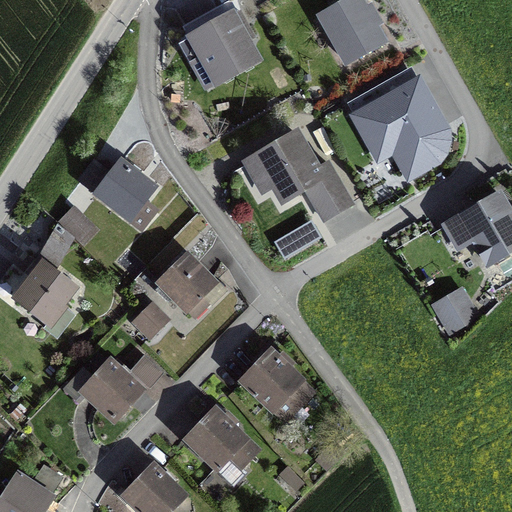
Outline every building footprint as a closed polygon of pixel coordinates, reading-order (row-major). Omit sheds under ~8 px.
[(362,0),(347,0),(318,16),(345,65),(385,43),(362,0)] [(235,3),(178,33),(207,89),(265,59),(235,3)] [(420,80),(354,116),(366,138),(378,132),(406,183),(430,170),(445,152),(445,129),(420,80)] [(321,167),(300,131),(242,165),(261,197),(271,192),(281,209),(306,194),(324,225),(356,206),(329,162),(321,167)] [(109,172),(94,160),(78,179),(141,229),(156,211),(141,199),(155,181),(122,155),(109,172)] [(496,194),(443,226),(459,254),(473,245),(484,263),(511,246),(511,213),(508,216),(496,194)] [(73,205),(59,218),(82,243),(96,230),(73,205)] [(51,270),(70,239),(59,229),(43,253),(46,260),(17,297),(48,322),(74,287),(51,270)] [(225,287),(189,250),(158,279),(194,317),(225,287)] [(458,292),(433,306),(448,330),(472,315),(458,292)] [(166,319),(151,304),(134,321),(148,336),(166,319)] [(311,393),(265,350),(237,379),(283,422),(311,393)] [(129,371),(112,355),(81,387),(114,419),(160,371),(144,355),(129,371)] [(256,450),(208,407),(181,438),(213,466),(229,480),(240,468),(256,450)] [(335,443),(318,460),(327,470),(345,453),(335,443)] [(31,483),(18,474),(0,501),(0,511),(39,511),(63,478),(43,465),(31,483)] [(160,511),(179,494),(149,465),(120,494),(138,511),(160,511)]
